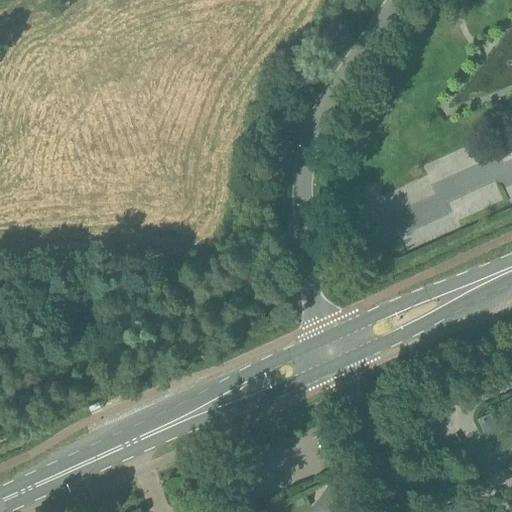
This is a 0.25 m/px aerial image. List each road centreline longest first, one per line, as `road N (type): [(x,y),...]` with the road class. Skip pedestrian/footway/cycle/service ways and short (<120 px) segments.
road 1 (unclassified): [(323,339),(304,255),(302,149),(314,111),(389,0)]
road 2 (secondary): [(323,339),(129,442)]
road 3 (secondary): [(129,442),(335,366)]
road 4 (secondary): [(511,263),(323,339)]
road 5 (secondary): [(335,366),(511,276)]
road 6 (secondary): [(0,503),(129,442)]
road 7 (unclassified): [(394,511),(341,382)]
